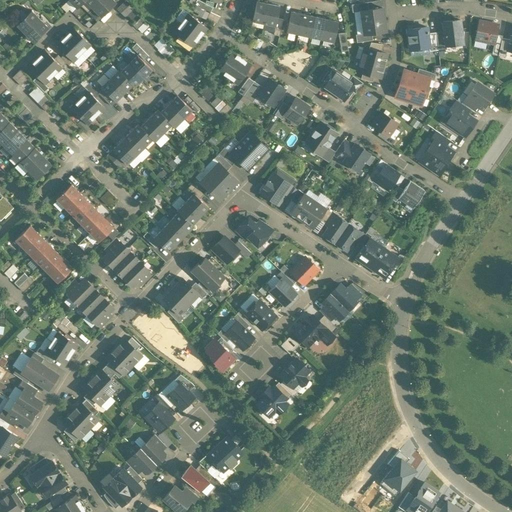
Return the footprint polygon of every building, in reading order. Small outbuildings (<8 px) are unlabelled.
[(67,0),(76,9),(84,1),(84,0),(67,0)] [(84,0),(84,1),(92,9),(101,0),(84,0)] [(112,0),(101,0),(92,9),(100,18),(115,3),(112,0)] [(213,8),(197,0),(196,0),(194,5),(210,13),(213,8)] [(268,4),(256,2),(252,22),(263,24),(268,4)] [(359,4),(351,5),(352,13),(360,12),(360,11),(368,10),(367,3),(359,4)] [(279,7),(268,4),(263,24),(275,27),(279,7)] [(120,13),(124,17),(132,9),(129,5),(120,13)] [(368,10),(360,11),(360,12),(362,23),(383,20),(382,8),(368,10)] [(31,11),(16,26),(24,34),(32,26),(39,19),(31,11)] [(302,14),(291,12),(286,32),(298,35),(302,14)] [(199,38),(207,28),(188,14),(181,23),(199,38)] [(314,17),(302,14),(298,35),(310,37),(314,17)] [(314,17),(310,37),(321,40),(326,19),(314,17)] [(140,18),(132,26),(137,30),(137,29),(144,22),(140,18)] [(32,26),(24,34),(33,43),(41,35),(48,28),(39,19),(32,26)] [(283,20),(277,19),(274,31),(273,35),(279,37),(283,20)] [(338,22),(326,19),(321,40),(333,43),(338,22)] [(383,20),(362,23),(363,34),(364,34),(371,33),(385,31),(383,20)] [(459,20),(442,22),(443,32),(445,46),(446,46),(462,44),(459,20)] [(498,25),(479,21),(475,39),(487,41),(486,43),(494,44),(495,36),(498,25)] [(144,22),(137,29),(142,33),(149,26),(144,22)] [(199,38),(181,23),(173,33),(192,47),(199,38)] [(90,45),(73,28),(64,37),(81,54),(90,45)] [(427,28),(406,30),(409,50),(428,48),(429,48),(427,34),(427,28)] [(443,32),(435,33),(438,51),(446,50),(446,46),(445,46),(443,32)] [(345,33),(338,34),(341,52),(348,51),(345,33)] [(363,34),(355,35),(356,43),(372,41),(371,33),(364,34),(363,34)] [(435,33),(427,34),(429,48),(428,48),(429,52),(438,51),(435,33)] [(254,37),(249,34),(243,43),(249,46),(254,37)] [(502,38),(495,36),(494,44),(492,54),(498,55),(502,38)] [(81,54),(64,37),(56,45),(64,54),(72,62),(73,62),(81,54)] [(502,38),(498,56),(505,58),(507,51),(509,40),(502,38)] [(257,39),(252,48),(258,51),(263,42),(257,39)] [(157,50),(161,55),(169,47),(165,43),(157,50)] [(382,45),(370,43),(369,49),(380,52),(382,45)] [(148,57),(136,44),(131,48),(144,61),(148,57)] [(169,47),(161,55),(166,59),(173,51),(169,47)] [(369,49),(364,48),(360,60),(383,66),(387,54),(380,52),(369,49)] [(53,59),(44,51),(36,59),(53,76),(61,68),(53,59)] [(231,52),(218,72),(228,78),(241,59),(231,52)] [(72,62),(64,54),(60,58),(68,66),(72,62)] [(65,63),(57,55),(53,59),(61,68),(65,63)] [(151,70),(137,55),(128,64),(143,79),(151,70)] [(53,76),(36,59),(27,67),(36,77),(44,84),(53,76)] [(241,59),(228,78),(238,85),(251,65),(241,59)] [(383,66),(360,60),(357,72),(362,73),(374,76),(380,78),(383,66)] [(143,79),(128,64),(120,72),(132,85),(134,88),(140,82),(143,79)] [(435,74),(418,69),(416,75),(428,79),(433,81),(435,74)] [(20,70),(12,78),(16,82),(24,74),(20,70)] [(120,72),(118,70),(109,78),(123,93),(132,85),(120,72)] [(354,84),(332,70),(321,86),(343,101),(350,91),(354,85),(354,84)] [(416,75),(404,71),(395,97),(420,105),(428,79),(416,75)] [(374,76),(362,73),(360,79),(372,82),(374,76)] [(24,74),(16,82),(20,86),(28,78),(24,74)] [(44,84),(36,77),(32,81),(44,93),(48,88),(44,84)] [(109,78),(100,87),(115,102),(123,93),(109,78)] [(248,78),(238,92),(243,96),(253,82),(248,78)] [(284,90),(268,79),(262,88),(257,96),(273,107),(284,90)] [(362,83),(357,80),(354,84),(354,85),(350,91),(355,94),(362,83)] [(243,96),(252,103),(257,96),(262,88),(253,82),(243,96)] [(493,94),(476,82),(465,98),(476,106),(482,110),(493,94)] [(99,94),(88,84),(84,88),(87,91),(94,98),(99,94)] [(94,98),(87,91),(79,99),(96,116),(104,108),(94,98)] [(45,95),(37,103),(41,107),(49,100),(49,99),(45,95)] [(191,111),(177,96),(168,104),(183,119),(191,111)] [(218,96),(210,104),(214,108),(222,100),(218,96)] [(309,107),(295,98),(289,107),(283,116),(284,116),(297,125),(309,107)] [(476,106),(465,98),(461,104),(470,110),(473,111),(476,106)] [(49,100),(41,107),(45,112),(53,104),(49,99),(49,100)] [(96,116),(79,99),(70,108),(87,125),(96,116)] [(461,104),(455,100),(448,110),(451,112),(453,110),(464,117),(466,115),(467,115),(468,112),(470,110),(461,104)] [(221,101),(214,108),(218,112),(225,105),(221,101)] [(26,108),(22,103),(14,111),(18,115),(26,108)] [(283,103),(274,115),(281,120),(284,116),(283,116),(289,107),(283,103)] [(183,119),(168,104),(160,113),(171,125),(174,128),(183,119)] [(230,109),(226,105),(225,105),(218,112),(218,113),(223,117),(230,109)] [(26,108),(18,115),(22,120),(30,112),(26,108)] [(160,113),(157,110),(148,118),(163,133),(171,125),(160,113)] [(464,117),(453,110),(451,112),(445,122),(457,130),(456,131),(464,137),(475,121),(467,115),(466,115),(464,117)] [(0,114),(0,113),(0,130),(2,129),(9,122),(0,114)] [(381,113),(372,126),(380,131),(388,136),(397,123),(381,113)] [(163,133),(148,118),(140,127),(152,140),(154,142),(163,133)] [(68,119),(60,127),(65,131),(73,123),(68,119)] [(89,128),(81,120),(76,124),(84,133),(87,130),(89,128)] [(17,131),(9,122),(2,129),(0,130),(0,143),(2,145),(10,138),(17,131)] [(326,126),(320,122),(305,144),(314,150),(313,152),(320,157),(327,147),(336,133),(332,131),(333,130),(327,125),(326,126)] [(41,123),(33,131),(38,135),(45,127),(41,123)] [(73,123),(65,131),(69,135),(77,127),(73,123)] [(152,140),(140,127),(138,124),(129,133),(144,148),(152,140)] [(45,127),(38,135),(42,140),(50,132),(45,127)] [(10,138),(2,145),(11,154),(18,146),(26,139),(17,131),(10,138)] [(395,141),(388,136),(380,131),(376,136),(391,146),(395,141)] [(450,141),(435,131),(429,139),(434,143),(436,140),(446,147),(450,141)] [(263,145),(250,132),(239,144),(257,160),(267,150),(267,149),(263,145)] [(144,148),(129,133),(120,141),(135,156),(144,148)] [(284,147),(269,137),(263,145),(267,149),(267,150),(277,157),(284,147)] [(18,146),(11,154),(19,163),(34,148),(26,139),(18,146)] [(335,152),(333,155),(343,162),(353,147),(343,140),(335,152)] [(446,147),(436,140),(434,143),(427,153),(425,151),(418,161),(438,175),(453,152),(446,147)] [(120,141),(112,150),(124,163),(126,165),(135,156),(120,141)] [(257,160),(239,144),(230,153),(230,154),(236,160),(247,170),(257,160)] [(353,147),(343,162),(357,171),(363,162),(369,154),(355,144),(353,147)] [(335,152),(327,147),(320,157),(328,162),(333,155),(335,152)] [(42,156),(34,148),(19,163),(28,171),(42,156)] [(230,153),(224,148),(218,154),(231,166),(236,160),(230,154),(230,153)] [(124,163),(112,150),(106,156),(119,168),(124,163)] [(231,166),(218,154),(213,159),(218,163),(226,171),(231,166)] [(369,154),(363,162),(369,166),(374,158),(369,154)] [(42,156),(28,171),(36,180),(51,165),(42,156)] [(226,171),(218,163),(209,172),(227,191),(237,181),(226,171)] [(399,174),(384,165),(379,172),(373,181),(374,181),(388,191),(399,174)] [(374,168),(366,180),(372,184),(374,181),(373,181),(379,172),(374,168)] [(227,191),(209,172),(199,182),(218,200),(227,191)] [(291,186),(273,173),(260,193),(278,205),(281,200),(291,186)] [(92,174),(84,182),(88,186),(96,179),(92,174)] [(88,186),(88,187),(92,191),(100,183),(96,179),(88,186)] [(403,191),(398,199),(412,209),(424,192),(409,181),(403,191)] [(203,195),(191,184),(187,188),(193,193),(199,199),(203,195)] [(70,185),(56,199),(64,208),(79,193),(70,185)] [(103,186),(95,194),(100,198),(108,190),(103,186)] [(291,186),(281,200),(288,205),(290,201),(297,191),(291,186)] [(398,187),(390,198),(395,202),(398,199),(403,191),(398,187)] [(116,199),(108,190),(100,198),(108,207),(116,199)] [(297,191),(290,201),(295,204),(303,193),(298,190),(297,191)] [(79,193),(64,208),(72,216),(87,202),(79,193)] [(199,199),(193,193),(185,202),(200,217),(208,208),(199,199)] [(314,201),(303,193),(295,204),(290,213),(301,221),(314,201)] [(1,197),(0,198),(0,217),(5,213),(11,207),(1,197)] [(326,209),(314,201),(301,221),(312,229),(318,220),(326,209)] [(87,202),(72,216),(81,225),(96,210),(87,202)] [(200,217),(185,202),(176,211),(177,212),(178,212),(191,225),(192,225),(200,217)] [(331,213),(326,209),(318,220),(323,224),(331,213)] [(96,210),(81,225),(89,233),(104,219),(96,210)] [(191,225),(178,212),(177,212),(169,221),(185,235),(193,226),(192,225),(191,225)] [(331,213),(323,224),(328,227),(329,227),(336,216),(331,213)] [(336,216),(329,227),(328,227),(323,236),(334,243),(347,224),(336,216)] [(104,219),(89,233),(98,242),(106,234),(113,227),(104,219)] [(255,224),(253,222),(251,225),(248,225),(248,222),(246,220),(236,230),(245,239),(247,237),(257,247),(267,236),(255,224)] [(185,235),(169,221),(161,229),(176,244),(185,235)] [(272,230),(258,221),(255,224),(267,236),(272,230)] [(359,231),(347,224),(334,243),(346,251),(351,243),(351,242),(359,231)] [(38,234),(29,225),(14,240),(23,249),(38,234)] [(113,227),(106,234),(110,238),(117,232),(113,227)] [(176,244),(161,229),(153,238),(159,244),(168,253),(176,244)] [(359,231),(351,242),(351,243),(357,246),(359,243),(364,235),(359,231)] [(153,238),(147,232),(142,236),(155,248),(159,244),(153,238)] [(366,232),(364,235),(359,243),(363,246),(369,238),(370,238),(371,236),(366,232)] [(38,234),(23,249),(31,257),(46,242),(38,234)] [(233,246),(224,237),(223,237),(212,249),(226,262),(237,251),(238,251),(233,246)] [(115,238),(104,249),(108,253),(120,242),(115,238)] [(370,238),(369,238),(363,246),(356,258),(370,268),(383,248),(370,238)] [(250,253),(238,241),(233,246),(238,251),(237,251),(245,259),(250,253)] [(46,242),(31,257),(40,266),(55,251),(46,242)] [(108,253),(103,258),(104,260),(104,261),(106,263),(107,263),(112,268),(129,252),(129,247),(125,247),(120,242),(108,253)] [(397,257),(383,248),(370,268),(384,277),(391,266),(397,257)] [(55,251),(40,266),(48,274),(63,260),(55,251)] [(138,261),(129,252),(112,268),(114,269),(113,271),(115,272),(116,272),(121,277),(138,261)] [(404,258),(398,255),(397,257),(391,266),(396,269),(404,258)] [(204,258),(198,264),(197,263),(190,270),(201,280),(213,291),(219,284),(219,283),(224,278),(204,258)] [(317,270),(305,258),(290,272),(297,279),(303,285),(317,270)] [(63,260),(48,274),(57,283),(72,268),(63,260)] [(7,261),(0,268),(0,269),(3,273),(11,265),(7,261)] [(138,261),(121,277),(126,282),(126,283),(128,285),(129,285),(131,287),(135,283),(148,270),(142,265),(142,261),(138,261)] [(11,265),(3,273),(9,279),(18,270),(12,265),(11,265)] [(444,291),(505,329),(511,317),(511,297),(460,266),(444,291)] [(290,272),(285,267),(281,272),(293,283),(297,279),(290,272)] [(148,270),(135,283),(139,287),(152,275),(148,270)] [(281,272),(276,276),(280,280),(289,288),(293,284),(281,272)] [(24,273),(14,283),(18,288),(28,278),(24,273)] [(18,288),(22,292),(33,280),(29,276),(28,278),(18,288)] [(191,287),(182,278),(172,289),(188,304),(197,294),(198,294),(191,287)] [(74,279),(62,290),(68,296),(79,284),(74,279)] [(79,284),(68,296),(77,306),(94,289),(89,284),(89,283),(87,281),(86,281),(84,279),(79,284)] [(213,291),(201,280),(197,285),(206,294),(209,296),(214,291),(213,291)] [(289,288),(280,280),(269,291),(284,306),(291,299),(290,299),(295,294),(289,288)] [(197,285),(195,283),(191,287),(198,294),(197,294),(202,298),(206,294),(197,285)] [(38,284),(26,296),(30,300),(43,288),(38,284)] [(345,290),(340,284),(330,294),(347,311),(357,301),(345,290)] [(360,295),(350,285),(345,290),(355,300),(360,295)] [(94,289),(77,306),(86,315),(103,298),(98,293),(98,292),(96,290),(95,291),(94,289)] [(188,304),(172,289),(163,299),(171,307),(178,314),(179,313),(188,304)] [(220,291),(214,297),(219,302),(225,296),(220,291)] [(347,311),(330,294),(321,304),(324,307),(334,316),(338,320),(347,311)] [(103,298),(86,315),(96,325),(109,312),(112,308),(111,306),(111,305),(109,303),(108,304),(108,303),(103,298)] [(245,313),(252,321),(261,329),(275,316),(258,300),(245,313)] [(178,314),(171,307),(167,312),(178,323),(183,318),(179,313),(178,314)] [(334,316),(324,307),(319,311),(323,315),(329,321),(334,316)] [(252,321),(245,313),(241,309),(236,314),(248,325),(252,321)] [(109,312),(96,325),(100,329),(113,316),(109,312)] [(248,325),(236,314),(232,318),(236,322),(245,330),(249,326),(248,325)] [(329,321),(323,315),(318,321),(331,334),(336,328),(329,321)] [(312,316),(294,334),(307,347),(318,336),(326,344),(334,336),(331,334),(318,321),(312,316)] [(56,318),(52,323),(57,327),(61,322),(60,322),(56,318)] [(65,318),(60,322),(61,322),(70,330),(72,333),(76,328),(65,318)] [(70,330),(61,322),(57,327),(66,335),(70,330)] [(226,333),(225,334),(230,338),(242,350),(253,338),(245,330),(236,322),(226,333)] [(221,329),(217,334),(220,337),(226,342),(230,338),(225,334),(226,333),(221,329)] [(77,345),(57,332),(51,342),(71,355),(77,345)] [(226,342),(220,337),(216,341),(229,354),(233,350),(226,342)] [(139,346),(131,338),(127,342),(135,350),(139,346)] [(288,338),(280,346),(289,354),(297,346),(288,338)] [(127,342),(124,339),(115,349),(132,365),(141,356),(127,342)] [(216,341),(214,339),(206,347),(206,351),(211,356),(210,357),(216,362),(215,363),(222,370),(234,358),(216,341)] [(71,355),(51,342),(44,352),(54,358),(64,365),(71,355)] [(44,352),(39,348),(35,353),(44,359),(49,362),(50,363),(54,358),(44,352)] [(132,365),(115,349),(106,358),(110,362),(122,374),(123,375),(132,365)] [(35,353),(34,352),(31,357),(40,364),(44,359),(35,353)] [(40,364),(31,357),(21,372),(30,379),(36,383),(48,390),(57,375),(45,367),(40,364)] [(44,359),(40,364),(45,367),(49,362),(44,359)] [(309,372),(298,361),(294,361),(281,373),(281,378),(284,380),(297,393),(297,392),(293,388),(298,383),(301,386),(307,379),(304,377),(309,372)] [(122,374),(110,362),(105,366),(114,374),(118,378),(122,374)] [(114,374),(105,366),(101,370),(110,379),(114,374)] [(30,379),(21,372),(16,369),(13,374),(22,380),(27,384),(30,379)] [(101,370),(100,370),(91,379),(109,396),(118,386),(110,379),(101,370)] [(191,383),(180,375),(174,380),(178,384),(180,383),(188,392),(194,386),(191,383)] [(30,379),(27,384),(33,388),(36,383),(30,379)] [(109,396),(91,379),(82,388),(87,393),(96,402),(100,405),(109,396)] [(27,384),(22,380),(17,388),(22,392),(23,391),(32,397),(37,390),(33,388),(27,384)] [(297,393),(284,380),(280,385),(290,394),(293,397),(297,393)] [(178,384),(167,395),(180,409),(193,397),(188,392),(180,383),(178,384)] [(280,385),(278,383),(274,387),(286,399),(290,394),(280,385)] [(274,387),(271,390),(269,387),(259,397),(262,399),(257,404),(269,416),(275,410),(277,413),(286,404),(283,401),(286,399),(274,387)] [(32,397),(23,391),(22,392),(15,402),(33,414),(41,403),(32,397)] [(96,402),(87,393),(83,398),(85,400),(92,406),(96,402)] [(169,406),(157,394),(151,399),(157,405),(158,403),(165,410),(169,406)] [(92,406),(85,400),(81,404),(94,417),(98,412),(92,406)] [(8,413),(7,414),(17,420),(23,425),(26,426),(33,414),(15,402),(8,413)] [(80,403),(71,413),(88,429),(97,420),(94,417),(81,404),(80,403)] [(165,410),(158,403),(157,405),(145,416),(159,431),(172,419),(165,410)] [(8,413),(3,410),(0,413),(0,419),(9,425),(13,427),(17,420),(7,414),(8,413)] [(71,413),(62,422),(67,427),(78,437),(79,439),(88,429),(71,413)] [(0,419),(0,426),(2,428),(5,430),(9,425),(0,419)] [(17,420),(13,427),(19,431),(23,425),(17,420)] [(78,437),(67,427),(66,429),(63,432),(74,442),(78,437)] [(2,428),(0,430),(0,453),(4,456),(16,437),(5,430),(2,428)] [(162,432),(157,437),(165,446),(167,448),(172,443),(162,432)] [(157,437),(154,435),(150,439),(161,450),(165,446),(157,437)] [(208,456),(207,456),(214,463),(222,471),(228,466),(231,467),(236,462),(235,459),(242,452),(228,437),(208,456)] [(161,450),(150,439),(140,448),(156,465),(164,457),(164,454),(161,450)] [(156,465),(140,448),(130,458),(141,469),(144,472),(148,472),(156,465)] [(387,465),(392,468),(400,458),(406,463),(409,459),(399,451),(387,465)] [(208,456),(206,454),(197,462),(200,464),(206,471),(214,463),(207,456),(208,456)] [(44,458),(29,468),(33,474),(48,464),(44,458)] [(141,469),(130,458),(125,462),(129,466),(136,473),(141,469)] [(406,463),(400,458),(392,468),(379,484),(395,496),(415,471),(406,463)] [(33,474),(30,476),(37,486),(58,472),(51,462),(48,464),(33,474)] [(206,471),(200,464),(195,470),(208,481),(212,476),(206,471)] [(136,473),(129,466),(124,471),(137,484),(142,479),(136,473)] [(195,470),(190,466),(181,475),(187,481),(196,488),(199,491),(208,481),(195,470)] [(124,471),(122,469),(113,478),(130,496),(140,487),(124,471)] [(58,472),(37,486),(44,497),(47,495),(62,485),(66,483),(58,472)] [(130,496),(113,478),(103,487),(107,491),(120,504),(121,505),(130,496)] [(196,488),(187,481),(183,485),(186,487),(193,493),(196,488)] [(424,484),(415,498),(407,510),(410,511),(426,511),(439,494),(424,484)] [(62,485),(47,495),(51,501),(59,496),(66,491),(62,485)] [(181,492),(174,486),(162,499),(177,511),(180,511),(190,501),(190,500),(181,492)] [(193,493),(186,487),(181,492),(190,500),(190,501),(192,503),(197,497),(193,493)] [(120,504),(107,491),(103,495),(108,502),(114,509),(120,504)] [(24,507),(14,492),(9,496),(19,510),(24,507)] [(403,511),(405,511),(407,510),(415,498),(408,493),(398,508),(403,511)] [(9,496),(9,494),(0,500),(0,506),(3,511),(20,511),(19,510),(9,496)] [(51,501),(50,502),(53,507),(62,501),(59,496),(51,501)] [(74,496),(54,509),(56,511),(71,511),(81,505),(74,496)] [(461,511),(462,511),(447,502),(440,511),(439,511),(461,511)]
